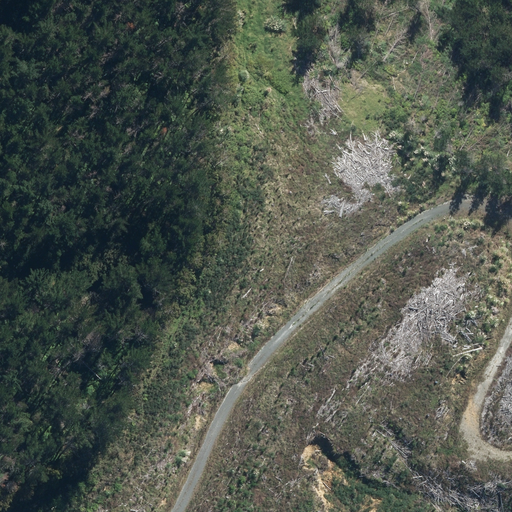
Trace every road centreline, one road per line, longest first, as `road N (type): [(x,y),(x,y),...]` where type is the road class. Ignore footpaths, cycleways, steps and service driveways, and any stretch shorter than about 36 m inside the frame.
road 1 (track): [(180,511),(201,465),(288,340),(460,190),(501,203),(511,216)]
road 2 (track): [(511,342),(462,461),(481,511)]
